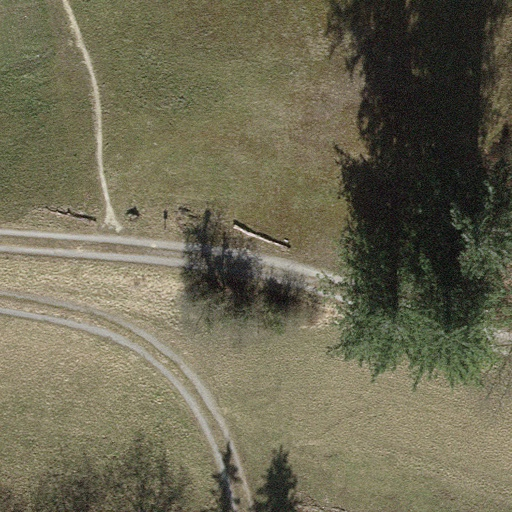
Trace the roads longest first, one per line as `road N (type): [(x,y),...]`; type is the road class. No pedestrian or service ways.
road 1 (track): [(511,376),(298,284),(129,260),(0,253)]
road 2 (track): [(242,511),(222,442),(148,351),(86,328),(0,314)]
